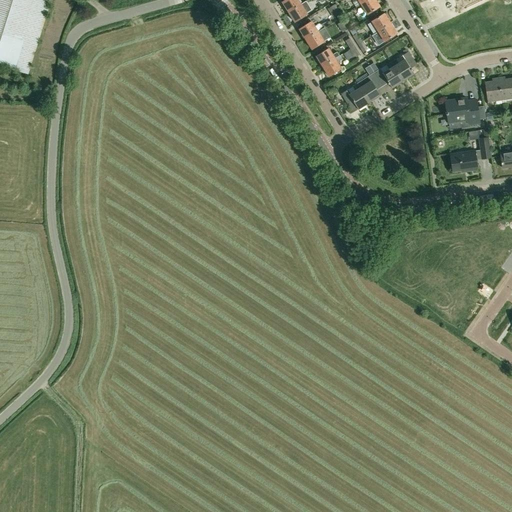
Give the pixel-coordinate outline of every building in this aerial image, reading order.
[(0,0),(0,65),(28,75),(51,0),(0,0)] [(186,0),(179,0),(181,8),(188,7),(186,0)] [(285,0),(282,2),(288,12),(301,4),(298,0),(285,0)] [(375,0),(368,0),(361,4),(368,14),(380,7),(375,0)] [(431,0),(432,3),(425,6),(427,10),(440,5),(438,0),(431,0)] [(337,14),(339,18),(343,15),(341,12),(342,12),(336,3),(332,6),(337,14)] [(301,4),(288,12),(295,22),(307,15),(301,4)] [(333,17),(337,14),(332,6),(331,7),(327,9),(333,17)] [(388,25),(390,24),(384,14),(372,21),(378,31),(388,25)] [(346,19),(341,21),(347,30),(351,27),(346,19)] [(318,32),(318,31),(314,26),(311,21),(299,29),(305,39),(318,32)] [(347,30),(341,21),(337,24),(342,33),(347,30)] [(397,34),(390,24),(388,25),(378,31),(384,42),(397,34)] [(318,32),(305,39),(312,50),(324,42),(318,32)] [(358,44),(362,41),(357,33),(352,36),(358,44)] [(350,49),(355,46),(350,38),(345,41),(350,49)] [(368,49),(362,41),(358,44),(363,52),(368,49)] [(360,54),(355,46),(350,49),(355,57),(360,54)] [(340,56),(339,55),(337,52),(332,55),(328,49),(316,56),(322,67),(335,59),(340,56)] [(344,54),(348,60),(353,57),(349,51),(344,54)] [(395,60),(391,62),(403,81),(414,74),(410,68),(415,65),(407,52),(401,56),(404,60),(397,64),(395,60)] [(340,55),(339,55),(340,56),(335,59),(322,67),(329,77),(341,69),(337,63),(343,59),(340,55)] [(403,81),(391,62),(385,66),(388,70),(382,74),(379,70),(378,71),(374,73),(382,86),(388,82),(392,88),(403,81)] [(374,63),(369,66),(370,68),(374,73),(378,71),(374,63)] [(377,90),(382,86),(374,73),(370,75),(357,83),(365,96),(369,102),(380,95),(377,90)] [(488,102),(502,100),(499,77),(494,78),(494,80),(485,82),(488,102)] [(499,77),(502,100),(511,98),(511,77),(503,79),(502,77),(499,77)] [(358,109),(369,102),(365,96),(357,83),(353,86),(355,91),(349,95),(346,90),(341,94),(349,107),(355,104),(358,109)] [(448,122),(467,119),(467,125),(479,123),(477,106),(468,107),(466,97),(445,101),(448,122)] [(486,120),(493,119),(492,112),(485,113),(486,120)] [(481,160),(491,158),(488,137),(478,139),(480,150),(481,160)] [(476,160),(475,151),(475,150),(450,154),(452,171),(466,169),(466,171),(477,169),(476,160)] [(511,150),(501,153),(503,168),(511,166),(511,150)]
